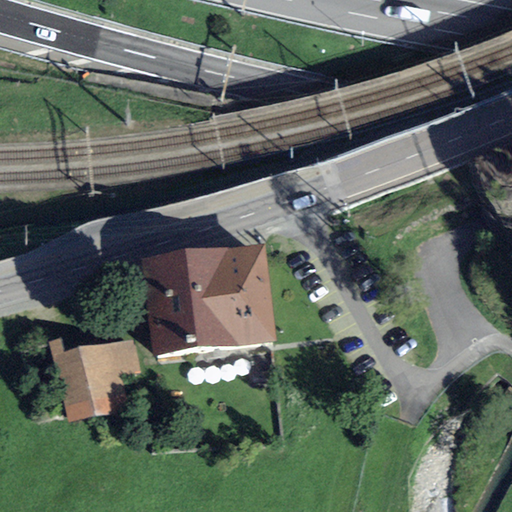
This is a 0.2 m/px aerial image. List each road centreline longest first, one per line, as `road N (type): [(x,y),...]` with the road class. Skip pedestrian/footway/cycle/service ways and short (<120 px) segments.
road 1 (primary): [(511,116),(348,182),(0,290)]
road 2 (motorway): [(0,16),(305,95),(511,123)]
road 3 (motorway): [(511,34),(327,0)]
road 4 (track): [(418,382),(387,511)]
